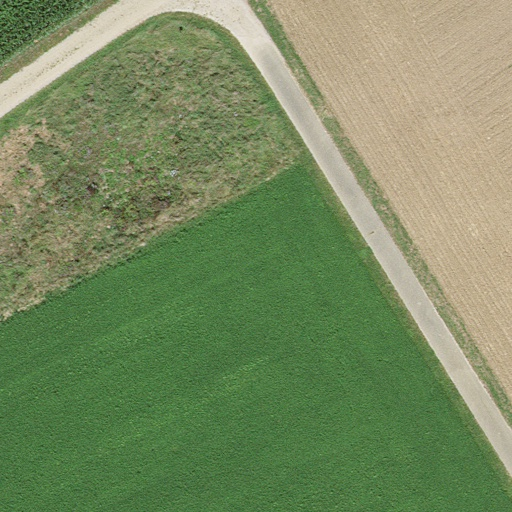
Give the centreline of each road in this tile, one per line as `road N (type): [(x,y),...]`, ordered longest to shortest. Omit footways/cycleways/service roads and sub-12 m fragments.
road 1 (unclassified): [(511,471),(213,0)]
road 2 (track): [(0,105),(156,0)]
